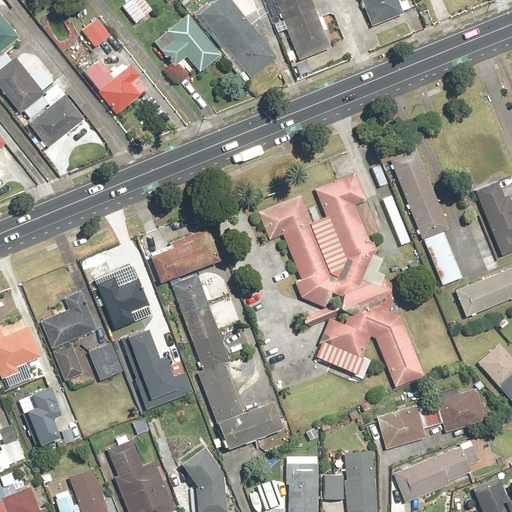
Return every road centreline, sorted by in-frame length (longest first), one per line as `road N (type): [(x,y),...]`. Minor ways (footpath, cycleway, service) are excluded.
road 1 (secondary): [(0,235),(511,24)]
road 2 (unknown): [(379,511),(390,459),(467,431)]
